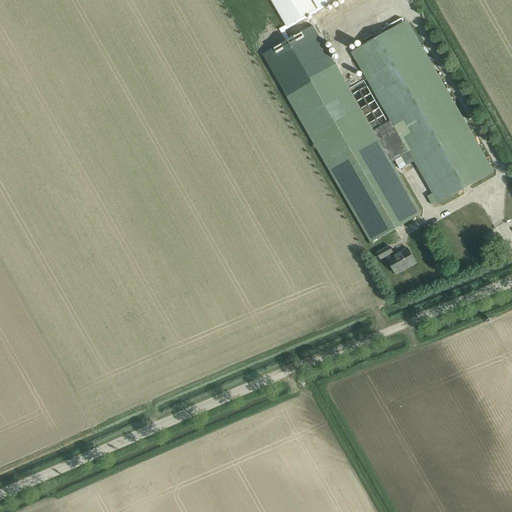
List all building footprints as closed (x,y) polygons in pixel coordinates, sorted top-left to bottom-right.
[(272,0),(286,24),(287,27),(302,18),(308,15),(333,0),(272,0)] [(336,12),(326,17),(329,23),(339,18),(336,12)] [(288,42),(264,56),(285,92),(365,232),(370,241),(420,212),(392,162),(396,160),(401,169),(408,165),(403,156),(409,152),(433,193),(428,196),(433,205),(493,170),(488,161),(408,22),(407,20),(401,24),(389,31),(390,32),(352,54),(391,120),(387,122),(373,130),(349,88),(335,64),(314,27),(294,38),(290,40),(284,29),(287,27),(286,24),(280,28),(283,33),(288,42)] [(355,27),(350,31),(353,36),(359,33),(355,27)] [(358,82),(353,85),(361,99),(366,96),(358,82)] [(393,256),(392,253),(393,252),(389,246),(377,253),(380,259),(386,256),(396,274),(416,262),(408,248),(393,256)] [(275,372),(282,369),(294,364),(291,357),(272,366),(275,372)]
